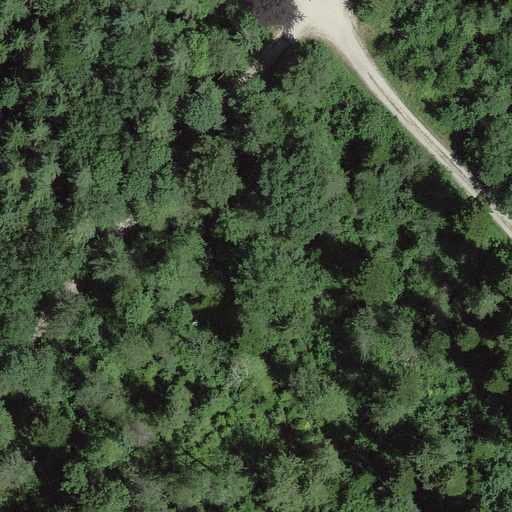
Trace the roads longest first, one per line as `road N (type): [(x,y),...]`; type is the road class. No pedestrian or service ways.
road 1 (track): [(311,0),(288,40),(109,235),(0,370)]
road 2 (track): [(316,0),(511,234)]
